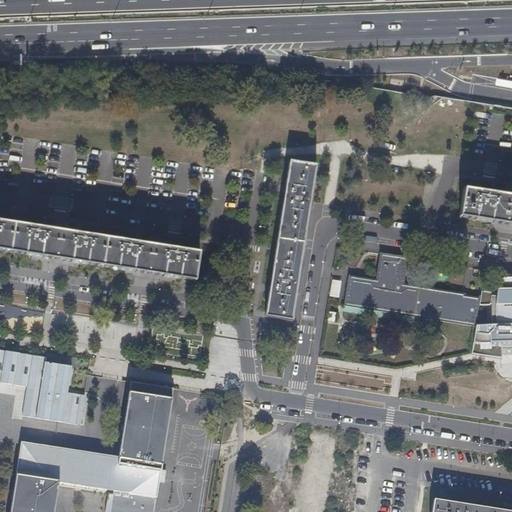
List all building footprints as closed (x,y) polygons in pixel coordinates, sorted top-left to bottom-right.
[(271,283),(266,315),(292,319),(315,165),(290,161),(284,199),(271,283)] [(511,197),(463,190),(460,218),(479,221),(511,226),(511,197)] [(0,223),(0,252),(36,258),(86,266),(131,273),(181,281),(194,283),(198,255),(0,223)] [(473,327),(478,301),(464,298),(464,297),(403,286),(407,260),(409,260),(409,258),(380,254),(379,256),(381,257),(377,282),(349,278),(350,276),(348,276),(343,308),(345,308),(345,306),(455,325),(473,327)] [(495,325),(476,325),(470,355),(502,360),(503,356),(511,356),(511,275),(500,273),(497,293),(481,291),(479,306),(495,306),(495,325)] [(77,371),(51,367),(52,356),(0,347),(0,381),(34,387),(29,416),(84,425),(89,395),(74,392),(77,371)] [(9,511),(53,511),(58,483),(112,492),(109,511),(153,511),(171,401),(154,398),(156,387),(130,383),(118,459),(30,445),(25,476),(15,475),(9,511)] [(511,511),(434,500),(431,511),(511,511)]
